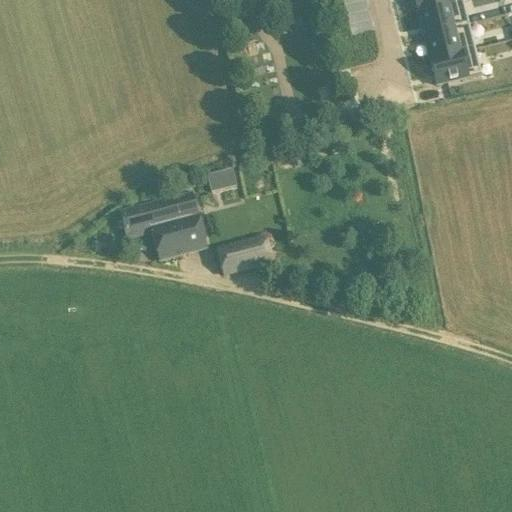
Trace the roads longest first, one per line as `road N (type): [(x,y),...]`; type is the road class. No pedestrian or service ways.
road 1 (track): [(511,365),(266,299),(56,263),(0,262)]
road 2 (unknown): [(252,0),(251,20),(280,59),(294,136)]
